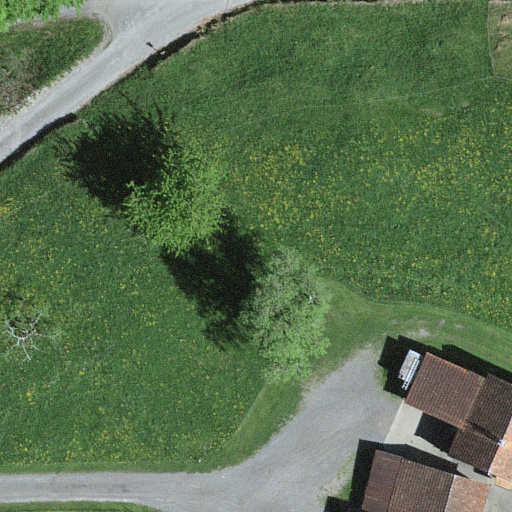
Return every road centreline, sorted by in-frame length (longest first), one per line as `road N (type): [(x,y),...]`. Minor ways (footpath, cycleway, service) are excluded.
road 1 (track): [(0,490),(246,490),(338,439)]
road 2 (track): [(0,149),(163,25),(172,0)]
